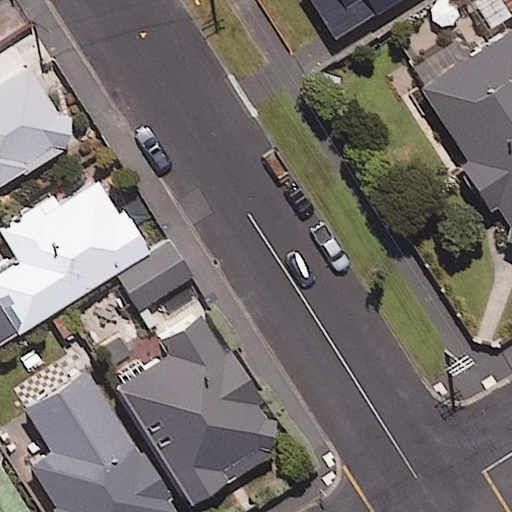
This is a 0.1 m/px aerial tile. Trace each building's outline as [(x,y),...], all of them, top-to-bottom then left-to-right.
[(374,0),(313,0),(331,27),(374,0)] [(511,0),(473,0),(485,18),(511,1),(511,0)] [(455,152),(484,197),(492,192),(506,213),(497,218),(506,232),(511,233),(511,20),(509,15),(417,74),(463,147),(455,152)] [(0,166),(66,132),(27,58),(0,72),(0,166)] [(0,327),(144,237),(98,164),(53,192),(48,184),(0,213),(0,224),(15,248),(0,257),(0,327)] [(166,235),(113,266),(132,298),(185,268),(166,235)] [(157,345),(116,371),(190,489),(217,473),(221,479),(272,447),(265,435),(278,427),(253,386),(261,381),(228,329),(221,333),(199,297),(147,329),(157,345)] [(21,447),(60,511),(151,511),(169,501),(78,355),(13,395),(39,436),(21,447)] [(0,511),(23,511),(31,508),(0,460),(0,511)]
